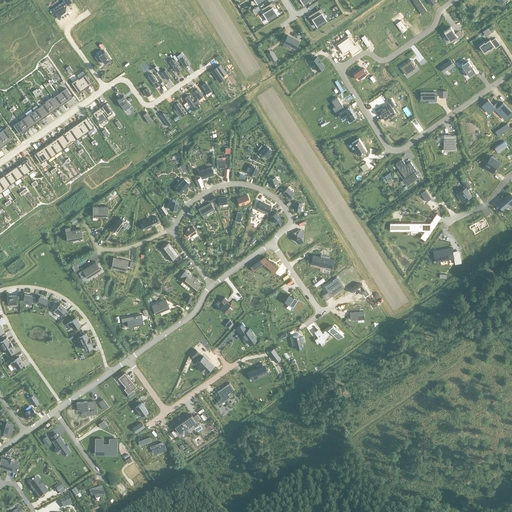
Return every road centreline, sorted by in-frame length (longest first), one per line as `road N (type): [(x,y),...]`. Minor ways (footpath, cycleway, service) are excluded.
road 1 (residential): [(172,232),(192,199),(240,182),(269,193),(287,215),(284,232),(270,243)]
road 2 (residential): [(109,373),(72,305),(45,288),(0,292)]
road 3 (residential): [(339,69),(361,54),(384,61),(434,28),(454,0)]
road 4 (residential): [(511,175),(488,203),(448,221),(414,275)]
road 5 (residential): [(511,73),(395,148)]
road 6 (residential): [(210,63),(149,104),(128,82),(105,89)]
road 7 (residential): [(105,89),(0,162)]
road 8 (residential): [(0,299),(61,407)]
